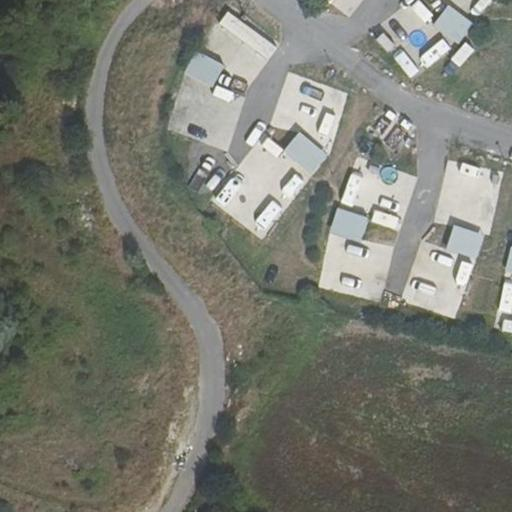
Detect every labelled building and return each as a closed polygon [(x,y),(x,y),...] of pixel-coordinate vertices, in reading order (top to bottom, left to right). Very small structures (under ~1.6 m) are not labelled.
[(189,25),(175,28),(180,50),(194,47),(189,25)] [(443,29),(428,49),(453,69),(469,49),(443,29)] [(82,69),(56,56),(34,100),(61,112),(82,69)] [(194,75),(182,97),(211,111),(223,89),(194,75)] [(332,130),(349,96),(321,82),(304,116),(332,130)] [(413,152),(385,129),(362,158),(390,181),(413,152)] [(298,158),(282,179),(307,199),(323,179),(298,158)] [(353,160),(339,207),(353,211),(367,165),(353,160)] [(363,243),(333,233),(325,257),(355,268),(363,243)] [(446,250),(437,274),(468,285),(476,261),(446,250)] [(511,274),(504,273),(498,298),(511,301),(511,274)] [(511,328),(511,316),(503,315),(501,327),(511,328)]
